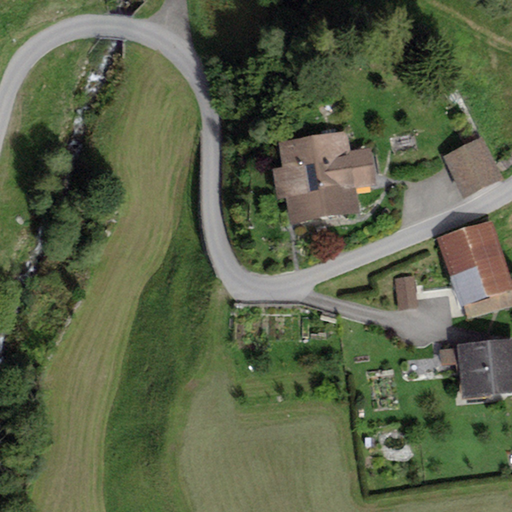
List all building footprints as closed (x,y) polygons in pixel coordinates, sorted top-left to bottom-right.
[(350,140),(286,151),(290,176),(280,177),(285,207),(297,205),(301,230),(356,221),(353,200),(380,195),(373,156),(353,160),(350,140)] [(482,141),(446,157),(465,198),(501,182),(482,141)] [(511,287),(492,229),(440,247),(463,313),(511,295),(511,287)] [(409,280),(391,283),(396,314),(413,312),(409,280)] [(511,350),(458,356),(463,401),(511,395),(511,350)]
